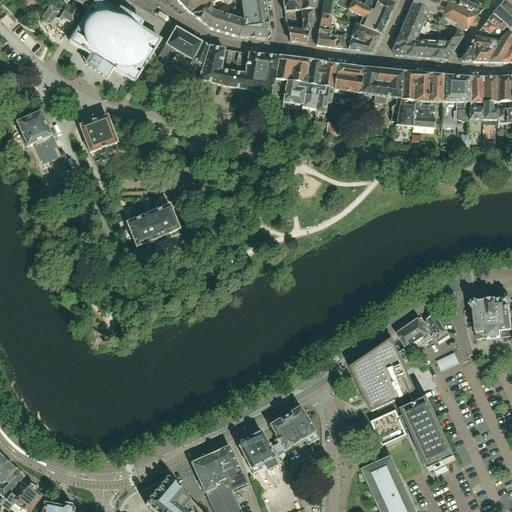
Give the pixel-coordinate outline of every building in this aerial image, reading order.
[(175,0),(177,2),(176,2),(180,5),(182,7),(184,10),(184,9),(186,11),(186,12),(189,15),(190,15),(211,6),(224,0),(175,0)] [(269,38),(264,0),(232,0),(234,5),(243,4),(245,22),(243,22),(217,15),(208,9),(211,8),(211,6),(190,15),(189,15),(194,18),(194,19),(202,25),(209,30),(238,39),(267,41),(269,38)] [(300,12),(299,0),(281,0),(284,14),(300,12)] [(313,11),(314,0),(299,0),(300,12),(313,11)] [(324,0),(321,15),(334,19),(337,6),(348,12),(348,11),(353,2),(356,3),(357,0),(324,0)] [(366,0),(357,0),(356,3),(353,2),(348,11),(363,18),(359,26),(380,37),(391,14),(366,2),(366,0)] [(366,0),(366,2),(391,14),(395,5),(384,0),(366,0)] [(457,9),(437,0),(414,0),(412,4),(429,14),(432,15),(441,19),(465,33),(477,18),(457,9)] [(461,0),(437,0),(457,9),(461,0)] [(461,0),(457,9),(477,18),(483,10),(461,0)] [(73,25),(83,10),(74,4),(72,7),(70,6),(69,9),(57,1),(50,6),(42,18),(43,23),(46,25),(47,25),(51,24),(55,18),(61,23),(63,20),(65,22),(66,20),(72,25),(73,25)] [(134,83),(160,41),(140,29),(143,24),(119,8),(116,14),(95,1),(91,8),(89,7),(86,5),(84,8),(87,9),(89,11),(69,43),(89,56),(83,66),(108,81),(114,71),(134,83)] [(511,7),(505,1),(498,8),(511,19),(511,7)] [(429,14),(412,4),(398,37),(410,42),(413,42),(414,40),(416,39),(421,28),(423,29),(428,19),(430,20),(432,15),(429,14)] [(511,19),(498,8),(496,12),(493,16),(496,18),(506,26),(507,28),(509,30),(510,30),(511,26),(511,19)] [(309,31),(313,11),(300,12),(302,32),(309,33),(309,32),(310,31),(309,31)] [(334,37),(336,19),(334,19),(321,15),(318,31),(330,33),(328,48),(333,49),(342,50),(344,38),(334,37)] [(496,30),(502,34),(507,28),(506,26),(496,18),(493,16),(487,23),(496,30)] [(496,30),(487,23),(481,30),(490,36),(496,31),(496,30)] [(342,50),(372,55),(380,37),(359,26),(355,25),(352,37),(344,36),(344,38),(342,50)] [(511,31),(510,30),(509,30),(507,28),(502,34),(496,30),(496,31),(490,36),(491,42),(496,42),(501,43),(506,35),(511,39),(511,31)] [(199,80),(203,67),(200,67),(208,48),(200,44),(175,29),(165,46),(164,46),(157,58),(158,57),(170,64),(170,65),(191,78),(192,76),(199,80)] [(306,46),(309,33),(302,32),(287,29),(289,43),(306,46)] [(448,60),(462,38),(464,35),(456,29),(453,33),(455,34),(449,44),(444,44),(444,41),(437,40),(435,60),(446,61),(448,60)] [(490,36),(481,30),(474,39),(485,41),(490,36)] [(328,48),(330,33),(318,31),(316,47),(328,49),(328,48)] [(500,64),(511,44),(511,39),(506,35),(501,43),(497,50),(496,52),(488,64),(496,64),(500,64)] [(497,50),(501,43),(496,42),(491,42),(490,36),(485,41),(474,39),(467,49),(473,51),(473,64),(482,64),(483,50),(497,50)] [(411,58),(412,47),(410,47),(408,46),(410,42),(398,37),(392,52),(394,57),(411,58)] [(435,60),(437,40),(432,40),(431,43),(425,42),(423,59),(435,60)] [(423,59),(425,42),(417,41),(417,43),(414,43),(412,47),(411,58),(423,59)] [(511,61),(511,44),(500,64),(511,64),(511,61)] [(199,80),(223,88),(270,95),(274,81),(279,58),(255,56),(255,55),(254,55),(254,56),(251,55),(250,55),(249,54),(249,55),(238,53),(235,68),(221,66),(223,51),(208,48),(200,67),(203,67),(199,80)] [(473,64),(473,51),(467,49),(460,61),(461,63),(473,64)] [(488,64),(496,52),(497,50),(483,50),(482,64),(488,64)] [(302,107),(306,81),(308,62),(279,58),(274,81),(286,83),(285,89),(284,88),(282,104),(282,109),(292,111),(293,105),(302,107)] [(314,111),(320,82),(323,64),(319,64),(308,62),(306,81),(302,107),(302,109),(314,111)] [(330,105),(333,91),(335,76),(337,66),(323,64),(320,82),(314,111),(314,112),(324,114),(326,104),(330,105)] [(359,95),(359,94),(364,70),(353,69),(353,68),(352,68),(352,69),(349,68),(348,68),(337,66),(335,76),(333,91),(359,95)] [(374,97),(377,71),(364,70),(359,94),(374,97)] [(400,101),(403,74),(377,71),(374,97),(373,103),(384,105),(385,99),(400,101)] [(412,128),(415,75),(407,74),(406,74),(403,74),(403,73),(403,74),(400,101),(400,106),(398,106),(398,114),(396,124),(395,124),(395,126),(412,128)] [(426,118),(429,76),(420,75),(419,75),(417,75),(415,75),(412,128),(434,130),(435,119),(426,118)] [(444,104),(445,77),(429,76),(426,118),(435,119),(435,112),(432,112),(433,103),(444,104)] [(468,122),(469,79),(445,77),(444,104),(458,105),(458,112),(457,112),(457,122),(460,122),(461,124),(465,124),(466,122),(468,122)] [(509,105),(509,78),(496,79),(497,125),(505,125),(505,124),(506,105),(509,105)] [(482,122),(482,79),(469,79),(468,122),(482,122)] [(483,125),(496,125),(497,125),(496,79),(482,79),(482,122),(483,122),(483,125)] [(41,114),(40,113),(39,113),(31,117),(30,117),(25,119),(25,120),(16,123),(26,148),(41,141),(42,144),(41,145),(43,148),(42,148),(43,150),(44,150),(49,162),(60,157),(51,137),(51,136),(50,136),(48,132),(43,119),(41,114)] [(109,124),(106,117),(97,121),(89,124),(79,127),(89,154),(116,144),(109,124)] [(335,138),(336,129),(326,128),(325,137),(335,138)] [(36,165),(47,161),(41,147),(30,152),(36,165)] [(54,184),(71,185),(66,172),(55,172),(54,184)] [(178,229),(170,208),(170,207),(155,213),(164,237),(179,231),(179,229),(178,229)] [(164,237),(155,213),(140,218),(151,245),(154,244),(153,241),(164,237)] [(151,245),(140,218),(126,225),(137,251),(151,245)] [(511,329),(509,313),(509,314),(508,307),(510,306),(509,306),(510,302),(511,302),(511,300),(510,300),(507,298),(507,297),(505,297),(506,298),(502,300),(501,301),(496,302),(496,301),(494,301),(493,301),(493,300),(492,300),(493,301),(489,302),(488,301),(487,301),(487,302),(485,302),(485,303),(480,304),(479,302),(478,303),(475,302),(475,301),(474,302),(471,305),(470,305),(470,306),(471,307),(473,309),(473,311),(474,311),(477,341),(489,340),(501,338),(501,339),(511,337),(511,333),(511,329)] [(449,336),(437,318),(435,315),(434,316),(428,320),(427,320),(427,321),(424,323),(438,344),(449,336)] [(433,340),(429,335),(419,320),(410,326),(409,326),(406,328),(406,329),(396,335),(410,355),(433,340)] [(381,419),(372,423),(383,448),(408,437),(407,435),(411,433),(429,471),(429,472),(456,460),(455,460),(434,414),(435,414),(428,400),(418,404),(414,395),(417,393),(403,362),(393,340),(364,360),(351,369),(353,375),(354,376),(355,378),(370,412),(371,413),(371,414),(377,411),(381,419)] [(314,432),(306,420),(306,419),(305,418),(300,409),(299,408),(298,409),(290,414),(289,414),(288,414),(288,415),(287,416),(286,414),(281,417),(282,419),(280,420),(278,421),(270,426),(269,427),(269,428),(270,428),(276,437),(275,438),(276,440),(274,441),(276,445),(271,448),(276,456),(284,451),(284,452),(304,440),(308,446),(318,439),(315,433),(314,432)] [(275,484),(268,470),(277,465),(260,432),(250,438),(240,443),(238,449),(239,448),(252,474),(257,472),(259,477),(257,479),(263,490),(275,484)] [(246,486),(229,449),(229,447),(228,448),(218,452),(211,455),(218,470),(220,469),(232,493),(246,486)] [(239,511),(232,493),(220,469),(218,470),(211,455),(200,461),(200,460),(192,464),(191,464),(212,511),(239,511)] [(0,495),(4,499),(25,477),(16,469),(15,470),(8,464),(4,460),(0,456),(0,495)] [(416,511),(405,487),(403,483),(392,459),(389,460),(381,464),(369,469),(364,472),(364,473),(363,473),(381,511),(416,511)] [(199,511),(186,497),(190,496),(188,491),(196,488),(191,476),(174,484),(168,478),(167,478),(160,487),(159,485),(154,491),(155,493),(148,501),(148,502),(145,505),(149,508),(149,509),(152,511),(199,511)] [(30,511),(41,497),(35,492),(35,488),(31,485),(27,486),(26,487),(20,482),(0,505),(9,511),(8,511),(30,511)]
